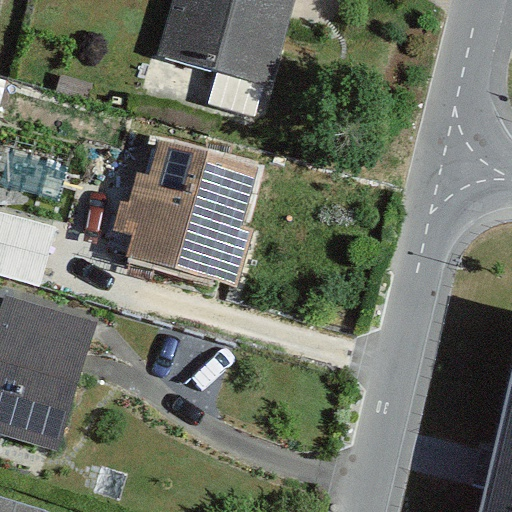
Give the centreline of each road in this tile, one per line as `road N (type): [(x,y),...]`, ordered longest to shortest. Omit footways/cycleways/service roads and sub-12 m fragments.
road 1 (residential): [(359,511),(447,168)]
road 2 (residential): [(447,168),(485,0)]
